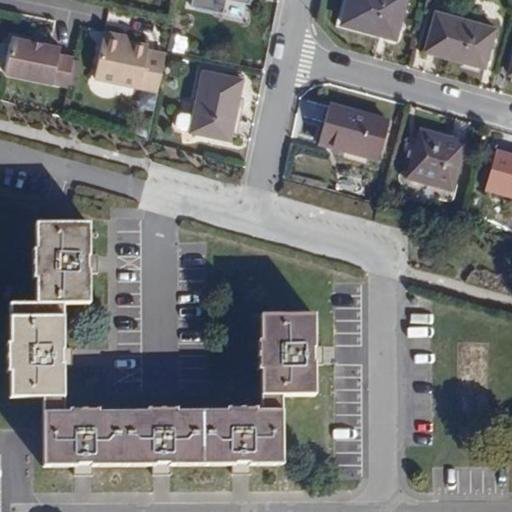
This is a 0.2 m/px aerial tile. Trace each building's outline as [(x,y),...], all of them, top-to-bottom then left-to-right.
[(190,0),(189,6),(222,13),(224,0),(233,0),(248,3),(248,0),(190,0)] [(394,39),(404,0),(346,0),(340,24),(394,39)] [(483,68),(494,30),(435,12),(424,51),(483,68)] [(104,32),(103,37),(127,42),(128,37),(104,32)] [(29,36),(29,42),(42,44),(43,38),(29,36)] [(94,80),(157,93),(165,55),(147,51),(148,46),(127,42),(103,37),(94,80)] [(4,74),(68,87),(74,59),(58,56),(59,49),(50,48),(50,46),(42,44),(29,42),(11,38),(4,74)] [(202,70),(193,114),(190,132),(229,140),(242,79),(202,70)] [(388,123),(329,106),(317,146),(376,161),(388,123)] [(190,132),(193,114),(179,112),(175,129),(190,132)] [(450,191),(463,143),(421,132),(406,179),(450,191)] [(511,157),(495,152),(485,191),(511,198),(511,157)] [(312,396),(312,365),(312,347),(312,317),(260,317),(260,344),(258,344),(258,372),(261,372),(260,413),(254,413),(254,411),(225,411),(225,414),(174,414),(174,412),(146,412),(146,415),(97,415),(97,413),(68,412),(68,415),(62,414),(62,368),(61,350),(61,305),(87,305),(87,274),(87,255),(87,225),(34,226),(35,251),(32,251),(32,281),(35,281),(36,319),(9,319),(9,345),(6,345),(7,373),(9,373),(10,399),(43,399),(43,468),(74,467),(93,467),(152,467),(170,466),(231,466),(250,466),(280,465),(280,396),(312,396)] [(87,255),(87,274),(96,274),(95,255),(87,255)] [(312,347),(312,365),(320,365),(320,347),(312,347)] [(61,350),(62,368),(70,367),(70,350),(61,350)] [(170,476),(170,466),(152,467),(152,476),(170,476)] [(250,475),(250,466),(231,466),(231,475),(250,475)] [(93,476),(93,467),(74,467),(75,476),(93,476)]
